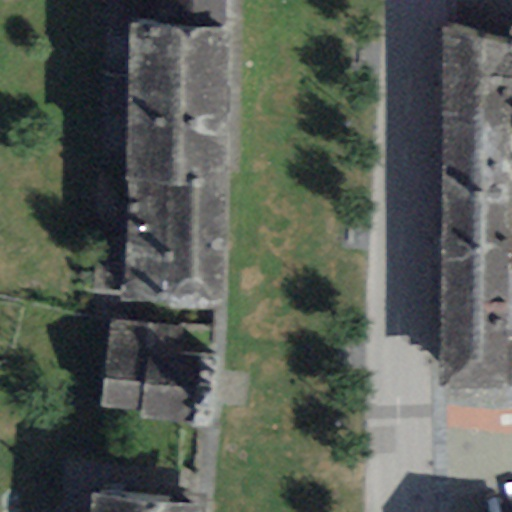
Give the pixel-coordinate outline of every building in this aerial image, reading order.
[(223,0),(154,0),(154,27),(222,29),(223,0)] [(226,194),(229,28),(222,29),(154,27),(130,27),(127,193),(226,194)] [(511,30),(438,30),(440,34),(441,129),(507,130),(511,129),(511,30)] [(511,273),(507,273),(507,130),(441,129),(440,390),(510,390),(511,337),(511,273)] [(226,194),(127,193),(125,303),(223,305),(226,194)] [(211,336),(112,327),(104,412),(203,421),(211,336)] [(87,511),(201,511),(202,504),(89,493),(87,511)]
